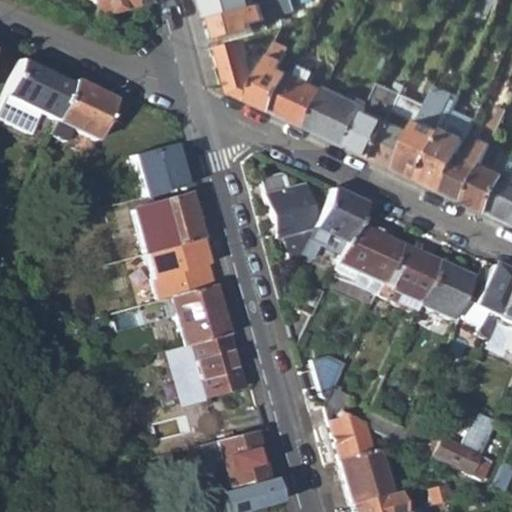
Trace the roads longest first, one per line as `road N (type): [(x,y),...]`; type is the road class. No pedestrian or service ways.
road 1 (residential): [(309,511),(196,100)]
road 2 (residential): [(511,247),(196,100)]
road 3 (residential): [(0,5),(196,100)]
